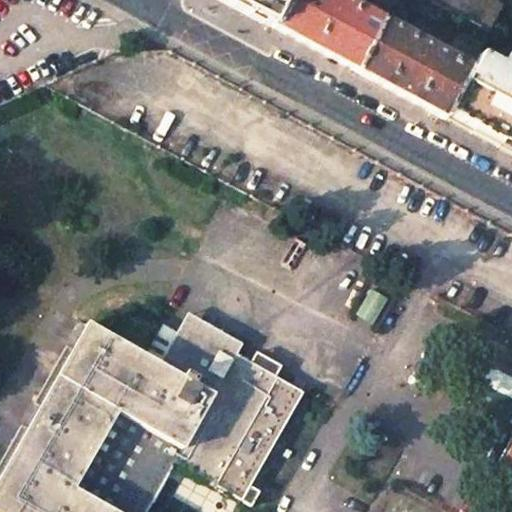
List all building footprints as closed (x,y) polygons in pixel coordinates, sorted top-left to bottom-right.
[(219,0),(269,27),(282,0),(219,0)] [(282,0),(269,27),(355,71),(392,0),(282,0)] [(414,1),(484,40),(503,3),(495,0),(392,0),(355,71),(443,119),(446,113),(469,70),(400,33),(406,22),(404,20),(414,1)] [(511,78),(474,60),(469,70),(446,113),(511,149),(511,78)] [(143,356),(85,323),(0,472),(0,511),(144,511),(173,462),(239,500),(301,392),(235,354),(240,344),(186,313),(176,330),(162,323),(143,356)] [(511,412),(484,468),(511,481),(511,412)]
